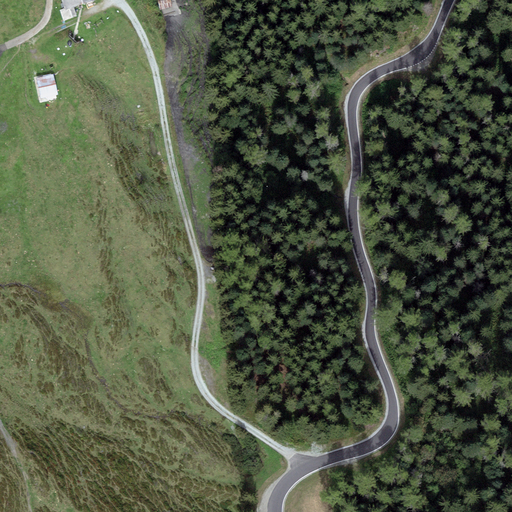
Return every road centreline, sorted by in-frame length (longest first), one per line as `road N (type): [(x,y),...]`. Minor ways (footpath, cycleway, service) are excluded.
road 1 (track): [(308,467),(205,398),(193,363),(201,289),(157,75),(121,1),(0,52)]
road 2 (unclassified): [(452,0),(426,47),(360,87),(350,116),(354,233),(368,279),(369,336),(392,418),(374,445),(289,479),(275,511)]
